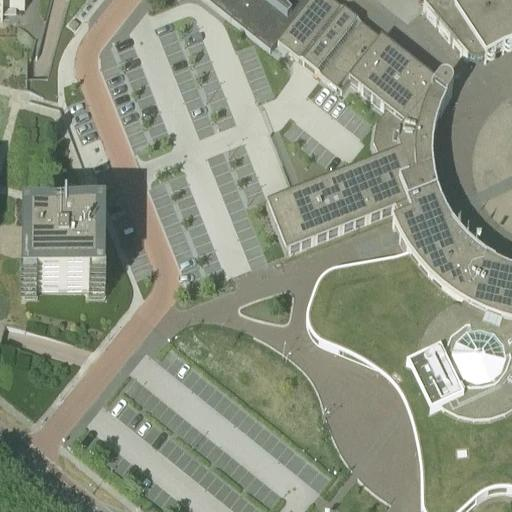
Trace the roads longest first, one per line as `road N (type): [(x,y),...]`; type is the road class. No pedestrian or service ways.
road 1 (residential): [(77,403),(167,288),(87,70),(92,38),(129,0)]
road 2 (residential): [(209,511),(77,403)]
